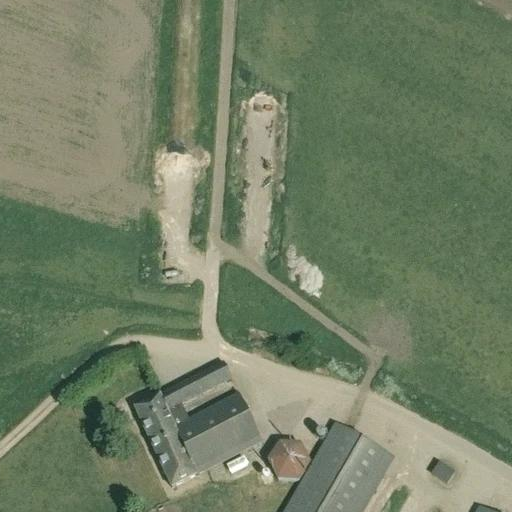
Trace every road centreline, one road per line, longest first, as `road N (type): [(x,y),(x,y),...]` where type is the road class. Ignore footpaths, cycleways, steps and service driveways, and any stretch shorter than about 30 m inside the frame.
road 1 (track): [(212,347),(230,0)]
road 2 (track): [(0,447),(114,350),(144,340),(212,347)]
